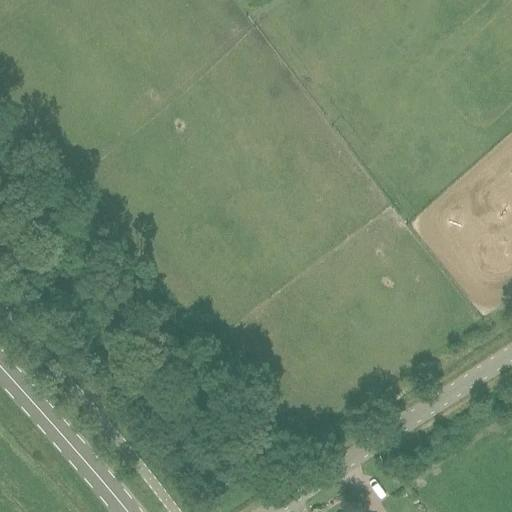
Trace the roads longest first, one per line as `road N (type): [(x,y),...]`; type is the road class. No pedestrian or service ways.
road 1 (unclassified): [(270,511),(511,354)]
road 2 (secondary): [(126,511),(0,367)]
